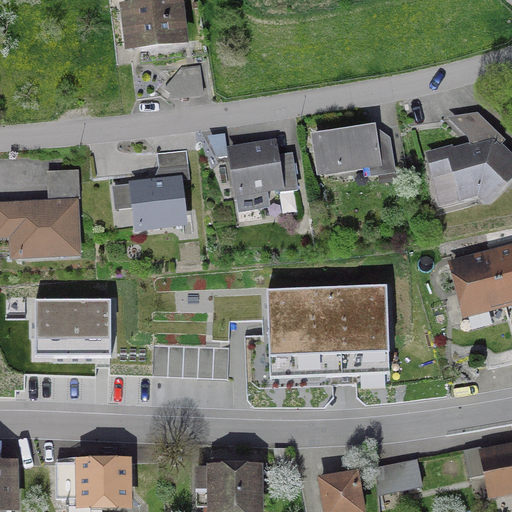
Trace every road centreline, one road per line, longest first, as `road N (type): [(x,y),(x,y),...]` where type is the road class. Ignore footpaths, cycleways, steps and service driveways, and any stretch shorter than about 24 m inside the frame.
road 1 (residential): [(0,142),(205,119),(455,77),(511,59)]
road 2 (residential): [(0,423),(296,434),(511,411)]
